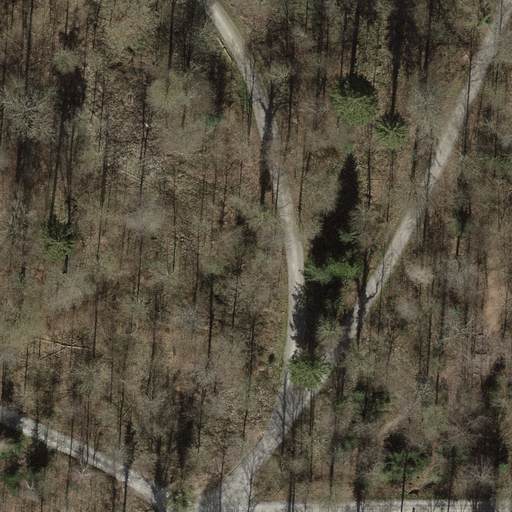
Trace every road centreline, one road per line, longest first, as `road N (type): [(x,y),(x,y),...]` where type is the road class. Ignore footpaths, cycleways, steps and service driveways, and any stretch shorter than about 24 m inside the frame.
road 1 (track): [(224,508),(342,334),(448,141),(507,0)]
road 2 (track): [(209,0),(258,88),(284,187),(298,318),(285,423)]
road 3 (unclassified): [(511,506),(215,511)]
road 4 (track): [(224,508),(146,488),(0,415)]
